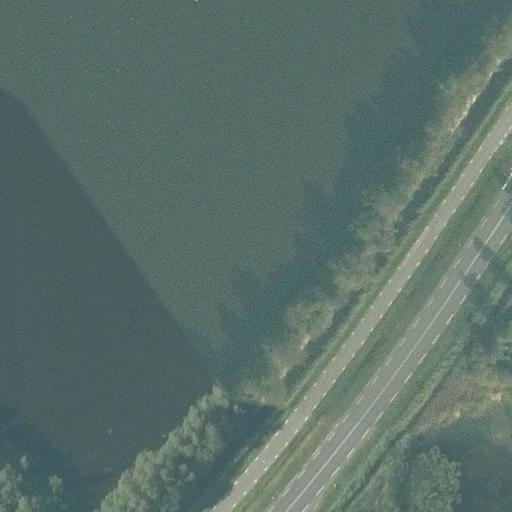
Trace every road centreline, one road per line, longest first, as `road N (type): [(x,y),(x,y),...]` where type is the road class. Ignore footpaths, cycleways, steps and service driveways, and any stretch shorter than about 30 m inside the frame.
road 1 (unclassified): [(220,511),(339,363),(511,113)]
road 2 (primary): [(286,511),(511,202)]
